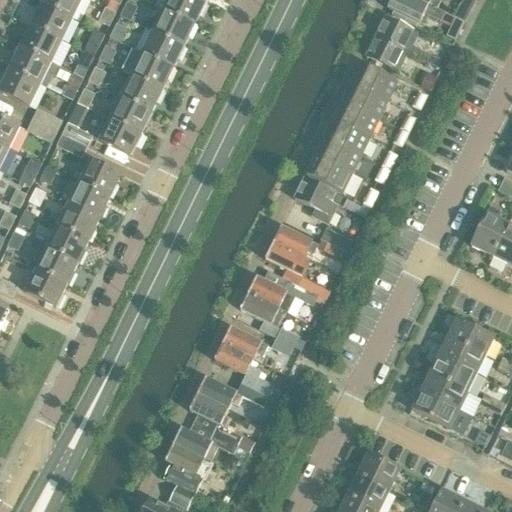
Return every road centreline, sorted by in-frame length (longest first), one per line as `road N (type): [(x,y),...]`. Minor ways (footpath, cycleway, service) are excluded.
road 1 (residential): [(132,511),(385,0)]
road 2 (tertiary): [(63,468),(293,0)]
road 3 (residential): [(31,453),(252,0)]
road 4 (residential): [(421,258),(511,73)]
road 5 (residential): [(511,492),(347,411)]
road 6 (residential): [(347,411),(421,258)]
